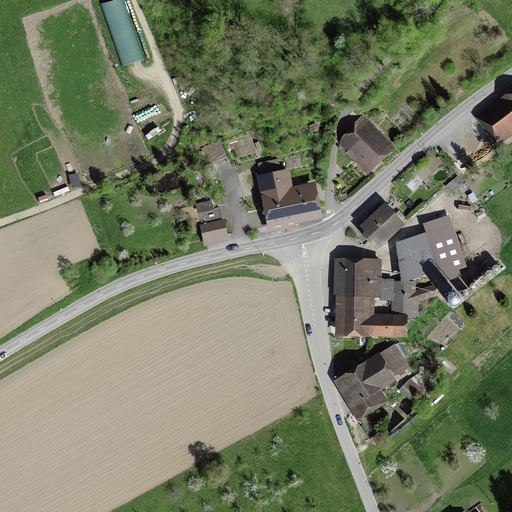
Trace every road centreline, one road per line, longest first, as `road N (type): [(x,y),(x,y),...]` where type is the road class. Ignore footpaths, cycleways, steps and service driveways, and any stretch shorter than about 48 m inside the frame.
road 1 (track): [(0,223),(148,164),(172,142),(174,101),(139,0)]
road 2 (tertiary): [(301,237),(135,278),(0,354)]
road 3 (unclassified): [(374,511),(331,406),(301,237)]
road 4 (tertiary): [(511,74),(337,221),(301,237)]
road 5 (track): [(337,221),(330,185),(340,124),(437,0)]
